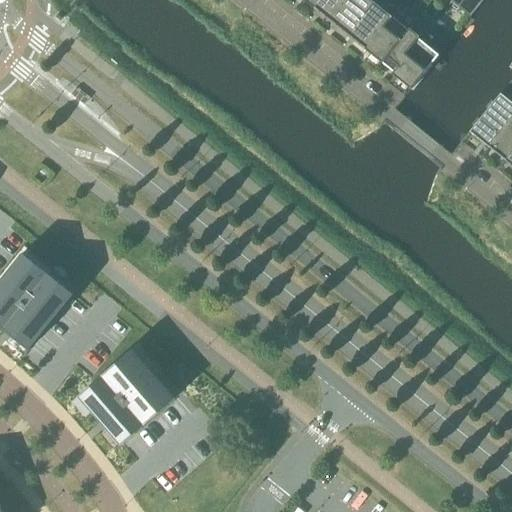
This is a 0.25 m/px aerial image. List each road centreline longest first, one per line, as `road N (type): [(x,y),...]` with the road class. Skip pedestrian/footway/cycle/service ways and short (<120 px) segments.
road 1 (secondary): [(511,427),(0,7)]
road 2 (secondary): [(0,109),(350,395)]
road 3 (residential): [(511,211),(239,0)]
road 4 (secondary): [(350,395),(493,511)]
road 5 (residential): [(112,511),(0,382)]
